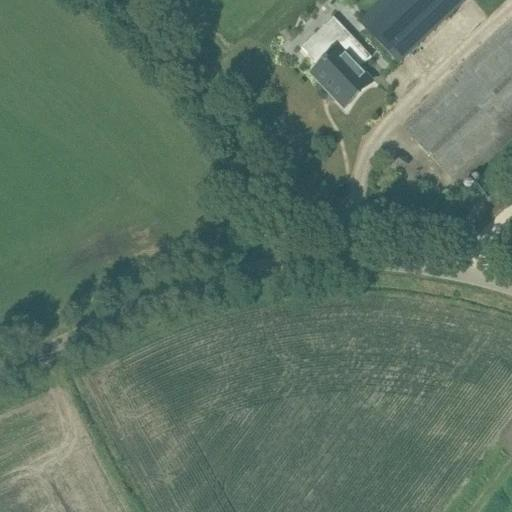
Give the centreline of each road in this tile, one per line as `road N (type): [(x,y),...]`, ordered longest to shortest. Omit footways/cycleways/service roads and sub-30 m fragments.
road 1 (unclassified): [(0,374),(153,300),(266,269),(369,259),(511,285)]
road 2 (track): [(266,269),(249,180),(224,120),(114,0)]
